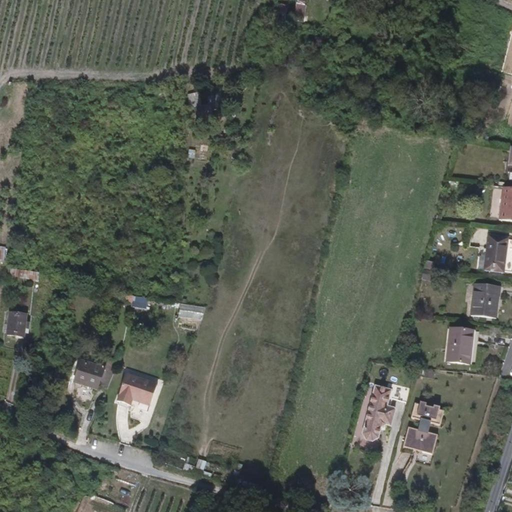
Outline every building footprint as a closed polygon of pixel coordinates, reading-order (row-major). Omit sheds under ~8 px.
[(196,92),(185,95),(195,124),(213,118),(207,103),(201,105),(196,92)] [(203,158),(204,147),(188,146),(187,158),(203,158)] [(511,189),(502,188),(497,221),(511,223),(511,189)] [(507,240),(487,237),(483,258),(478,257),(476,270),(501,274),(507,240)] [(38,280),(38,271),(15,270),(15,278),(38,280)] [(430,272),(422,270),(420,278),(428,280),(430,272)] [(499,288),(474,284),(469,316),(494,320),(499,288)] [(132,296),(130,306),(145,309),(147,299),(132,296)] [(179,303),(177,317),(201,321),(204,308),(179,303)] [(27,315),(11,313),(7,335),(23,337),(27,315)] [(475,332),(449,329),(445,362),(471,366),(475,332)] [(121,345),(114,342),(110,352),(87,343),(78,363),(110,376),(117,360),(121,345)] [(155,383),(124,372),(114,399),(145,410),(155,383)] [(387,391),(371,386),(358,434),(361,440),(368,442),(373,439),(376,428),(382,427),(387,428),(392,412),(391,410),(382,407),(387,391)] [(422,403),(416,402),(416,404),(411,403),(406,418),(417,421),(414,430),(404,427),(398,447),(409,450),(428,456),(433,435),(423,433),(426,423),(436,426),(440,411),(435,410),(436,408),(430,406),(429,408),(422,406),(422,403)] [(409,450),(398,447),(397,452),(408,455),(409,450)] [(194,469),(202,471),(204,462),(197,459),(194,469)]
